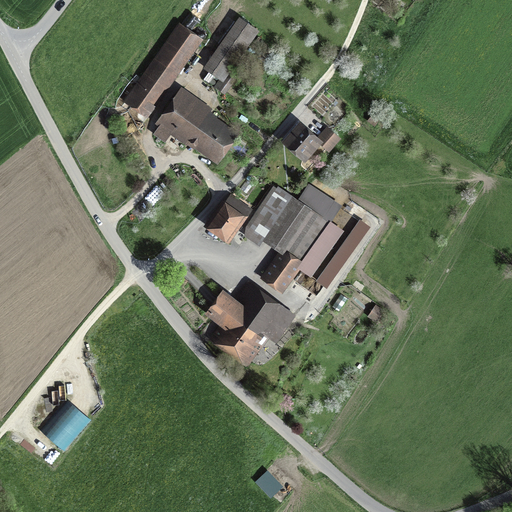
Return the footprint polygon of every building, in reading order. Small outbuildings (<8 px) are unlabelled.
[(256,33),(237,20),(203,71),(218,81),(225,71),(243,45),(246,47),(256,33)] [(197,45),(176,31),(122,109),(141,123),(168,87),(197,45)] [(218,81),(214,88),(222,94),(234,77),(225,71),(218,81)] [(168,87),(141,123),(174,146),(203,170),(230,136),(200,112),(168,87)] [(299,125),(284,142),(304,161),(319,145),(326,152),(337,140),(326,129),(316,140),(299,125)] [(246,216),(238,228),(275,254),(294,268),(324,227),(292,205),(267,187),(246,216)] [(337,210),(305,187),(292,205),(324,227),(337,210)] [(222,197),(198,227),(220,246),(238,228),(246,216),(222,197)] [(294,268),(275,254),(256,281),(275,295),(294,268)] [(326,263),(316,256),(307,269),(317,276),(326,263)] [(233,312),(213,297),(200,314),(222,330),(212,343),(244,366),(279,318),(246,294),(233,312)] [(374,307),(369,316),(376,320),(381,311),(374,307)] [(267,473),(255,484),(269,499),(281,488),(267,473)]
